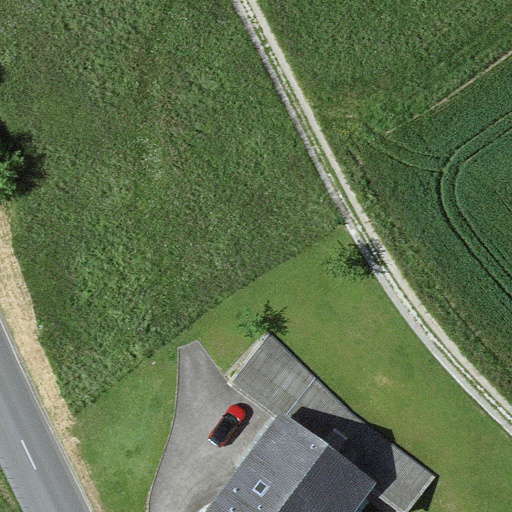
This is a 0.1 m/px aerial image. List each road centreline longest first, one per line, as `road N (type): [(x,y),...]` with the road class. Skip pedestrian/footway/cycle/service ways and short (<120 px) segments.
road 1 (unclassified): [(358,222),(245,0)]
road 2 (track): [(511,412),(419,314),(358,222)]
road 3 (secondary): [(0,384),(56,511)]
